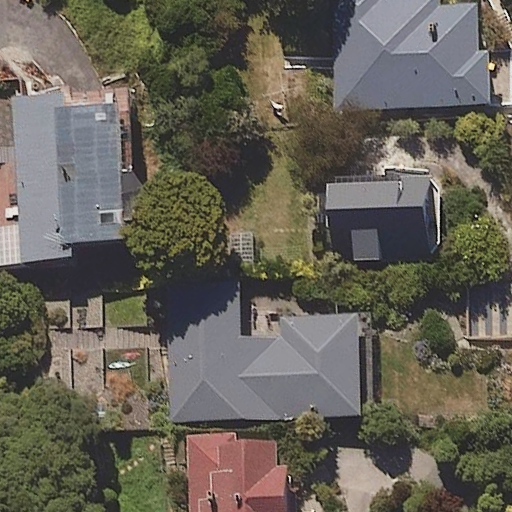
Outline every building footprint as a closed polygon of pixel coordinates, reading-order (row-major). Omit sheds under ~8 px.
[(437,0),(333,0),(335,109),(497,106),(496,55),(485,55),(484,8),(437,9),(437,0)] [(130,100),(20,103),(24,229),(0,229),(0,265),(77,263),(76,247),(134,245),(130,100)] [(442,260),(440,174),(398,175),(398,186),(332,188),(334,263),(442,260)] [(511,336),(511,280),(475,281),(476,336),(511,336)] [(245,339),(245,290),(173,290),(173,339),(245,339)] [(365,318),(286,319),(286,341),(172,343),(174,421),(367,417),(365,318)] [(299,511),(298,436),(190,438),(191,511),(299,511)]
